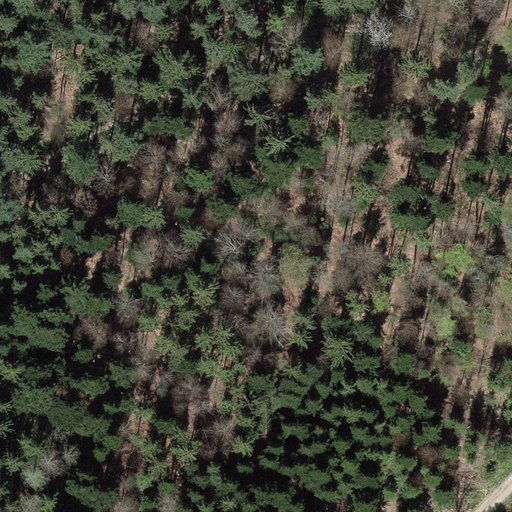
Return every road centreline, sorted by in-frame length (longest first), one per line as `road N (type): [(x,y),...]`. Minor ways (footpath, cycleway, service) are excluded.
road 1 (track): [(326,0),(211,39),(0,164)]
road 2 (track): [(511,43),(440,13),(346,0)]
